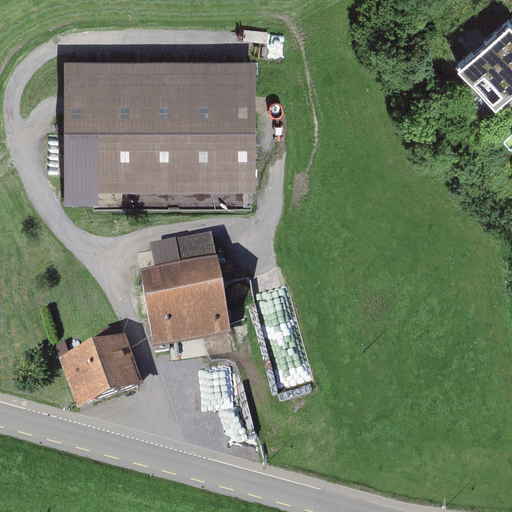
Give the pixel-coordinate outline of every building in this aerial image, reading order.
[(511,25),(509,22),(459,64),(495,106),(511,91),(511,25)] [(255,62),(68,63),(68,205),(101,205),(101,185),(255,184),(255,62)] [(154,273),(136,276),(149,353),(226,341),(209,238),(150,248),(154,273)] [(118,341),(57,362),(73,408),(134,387),(118,341)] [(315,377),(301,341),(263,356),(277,392),(315,377)]
